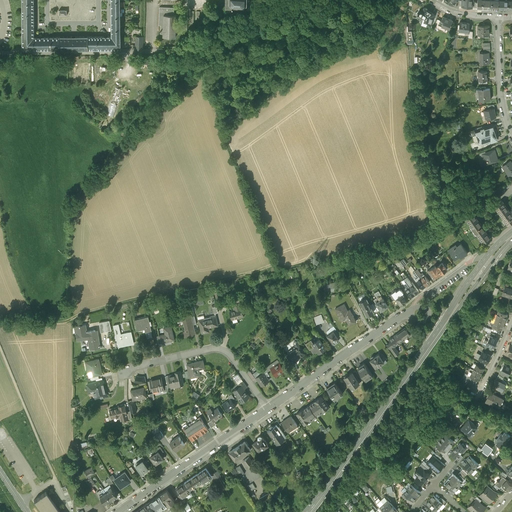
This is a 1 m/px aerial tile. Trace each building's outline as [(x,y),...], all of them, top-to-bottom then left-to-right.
[(120,36),(112,36),(109,36),(74,37),(53,37),(34,37),(33,0),(21,0),(22,50),(121,50),(120,36)] [(409,0),(407,5),(405,10),(415,14),(420,5),(417,3),(409,0)] [(498,0),(489,0),(489,8),(498,9),(498,0)] [(498,0),(498,9),(508,9),(508,0),(501,0),(498,0)] [(159,7),(159,25),(161,25),(161,30),(160,30),(160,31),(161,31),(160,34),(163,34),(163,36),(175,37),(176,15),(174,15),(174,7),(159,7)] [(112,28),(120,28),(120,8),(111,8),(112,28)] [(419,19),(421,19),(423,19),(425,21),(423,26),(430,28),(434,15),(424,9),(421,12),(420,12),(419,13),(418,13),(417,15),(416,16),(416,18),(417,18),(418,19),(419,19)] [(443,24),(441,28),(449,31),(452,22),(442,18),(440,23),(443,24)] [(459,24),(458,34),(468,35),(468,33),(469,25),(459,24)] [(477,27),(478,37),(489,37),(488,27),(477,27)] [(112,36),(120,36),(120,28),(112,28),(112,36)] [(135,49),(143,49),(143,36),(135,36),(135,49)] [(488,54),(479,54),(480,62),(481,62),(481,66),(486,66),(486,65),(490,65),(490,62),(488,62),(488,54)] [(486,73),(478,74),(478,80),(479,84),(483,84),(483,86),(486,86),(486,73)] [(115,87),(107,114),(115,116),(122,89),(115,87)] [(489,92),(476,93),(476,97),(480,97),(480,104),(485,104),(490,103),(489,92)] [(488,113),(483,114),(485,119),(486,123),(496,120),(494,112),(494,111),(488,113)] [(492,129),(475,135),(479,147),(490,144),(490,145),(497,143),(492,129)] [(493,152),(481,156),(485,166),(491,164),(491,165),(498,163),(496,156),(494,157),(493,152)] [(507,165),(503,168),(507,173),(505,174),(509,178),(511,176),(511,167),(510,164),(508,165),(507,165)] [(511,219),(502,205),(495,210),(507,228),(511,224),(511,219)] [(490,242),(473,216),(465,221),(482,247),(490,242)] [(457,251),(462,258),(463,260),(467,258),(460,248),(457,251)] [(457,251),(454,252),(453,250),(448,254),(454,263),(462,258),(457,251)] [(403,260),(399,263),(403,268),(407,265),(403,260)] [(436,270),(441,277),(447,272),(445,270),(447,269),(445,266),(443,267),(441,264),(439,266),(440,267),(438,268),(436,270)] [(435,268),(428,273),(430,276),(429,276),(432,280),(433,279),(435,281),(441,277),(436,270),(436,269),(435,268)] [(422,280),(420,281),(426,288),(429,286),(424,279),(422,280)] [(417,284),(416,284),(418,287),(417,287),(418,289),(419,288),(421,291),(426,288),(420,281),(417,284)] [(411,288),(409,289),(414,296),(418,294),(416,291),(417,290),(416,289),(415,289),(413,287),(411,288)] [(414,296),(409,289),(407,291),(405,292),(407,295),(406,296),(407,297),(408,297),(410,299),(414,296)] [(399,291),(397,292),(398,293),(397,294),(395,292),(389,296),(393,302),(392,303),(395,306),(398,304),(399,307),(403,304),(404,305),(406,303),(405,303),(407,302),(402,295),(403,295),(401,291),(400,292),(399,291)] [(505,300),(511,302),(511,293),(505,291),(501,300),(504,301),(505,300)] [(366,299),(359,303),(366,316),(367,317),(370,315),(370,314),(373,313),(370,307),(366,299)] [(375,304),(380,312),(381,311),(382,312),(384,311),(384,310),(388,307),(382,299),(378,301),(379,302),(375,304)] [(244,315),(241,305),(233,307),(234,310),(229,311),(232,319),(244,315)] [(349,326),(355,322),(349,311),(347,312),(344,305),(335,310),(339,318),(343,316),(349,326)] [(498,315),(495,323),(504,326),(507,318),(503,317),(503,315),(499,314),(499,315),(498,315)] [(151,330),(148,316),(135,319),(137,329),(144,328),(145,332),(151,330)] [(188,336),(194,335),(192,325),(193,324),(191,316),(184,318),(183,316),(177,317),(178,322),(182,321),(185,331),(183,331),(184,335),(188,334),(188,336)] [(204,318),(198,320),(202,333),(208,332),(207,328),(218,326),(215,316),(210,317),(210,318),(204,319),(204,318)] [(101,332),(112,330),(109,320),(99,322),(101,332)] [(493,331),(492,333),(497,334),(497,332),(502,334),(504,326),(495,323),(493,331)] [(119,324),(114,325),(118,344),(122,343),(123,344),(133,342),(131,332),(121,334),(119,324)] [(161,343),(174,340),(171,326),(165,327),(166,334),(159,335),(159,336),(161,343)] [(91,349),(100,347),(99,337),(96,337),(95,330),(79,333),(80,339),(89,337),(91,349)] [(394,337),(399,344),(410,337),(405,330),(394,337)] [(334,331),(327,336),(331,344),(337,339),(335,336),(337,335),(334,331)] [(390,344),(387,346),(395,358),(399,355),(394,348),(399,344),(394,337),(388,341),(390,344)] [(314,346),(311,349),(313,352),(316,350),(317,352),(319,354),(321,353),(321,352),(325,349),(324,348),(326,347),(323,343),(322,344),(319,340),(313,344),(314,346)] [(490,340),(486,350),(493,353),(497,344),(493,343),(493,342),(490,340)] [(285,355),(293,366),(296,363),(294,360),(305,353),(299,344),(295,347),(296,348),(285,355)] [(370,361),(375,369),(384,363),(383,361),(384,361),(382,358),(381,359),(378,355),(374,358),(373,358),(372,358),(371,359),(370,360),(370,361)] [(482,356),(478,364),(486,368),(490,360),(482,356)] [(98,374),(102,373),(98,358),(86,361),(88,370),(92,369),(93,375),(98,374)] [(201,362),(186,365),(188,371),(189,378),(199,376),(198,371),(203,370),(201,362)] [(270,369),(275,376),(284,370),(279,363),(270,369)] [(364,365),(357,370),(365,382),(372,377),(364,365)] [(260,369),(253,374),(261,386),(268,381),(266,377),(264,375),(263,373),(263,374),(260,369)] [(476,369),(473,376),(480,379),(483,373),(476,369)] [(504,369),(502,373),(501,373),(500,376),(505,379),(508,380),(511,372),(504,369)] [(174,375),(169,376),(170,382),(172,388),(183,385),(180,371),(174,373),(174,375)] [(232,378),(236,383),(241,379),(237,374),(232,378)] [(348,376),(344,378),(351,389),(359,383),(357,379),(355,380),(351,374),(348,376)] [(470,382),(477,385),(477,386),(480,379),(473,376),(471,378),(469,377),(467,381),(470,382)] [(161,377),(150,380),(153,393),(164,390),(163,386),(161,377)] [(104,388),(102,381),(87,384),(89,390),(94,389),(97,398),(106,396),(105,388),(104,388)] [(496,384),(492,391),(502,395),(505,388),(501,386),(502,385),(497,382),(496,384)] [(240,387),(233,392),(241,403),(249,397),(244,390),(244,389),(242,386),(240,387)] [(327,391),(332,399),(335,403),(343,397),(335,386),(327,391)] [(144,388),(130,391),(132,401),(146,398),(144,388)] [(309,407),(316,417),(320,414),(320,415),(323,413),(322,413),(326,410),(326,411),(329,409),(321,397),(314,403),(309,407)] [(490,397),(485,407),(486,407),(492,410),(492,408),(498,411),(499,411),(503,403),(490,397)] [(232,402),(231,400),(223,405),(228,412),(235,406),(232,402)] [(120,406),(109,409),(111,418),(121,416),(122,420),(128,418),(125,404),(120,405),(120,406)] [(316,417),(309,407),(304,410),(304,409),(301,411),(302,411),(296,415),(304,426),(307,424),(307,423),(310,421),(310,422),(313,420),(312,419),(316,417)] [(213,414),(210,416),(213,420),(214,422),(218,419),(217,419),(222,415),(217,408),(212,412),(212,413),(213,414)] [(183,429),(192,442),(199,437),(202,435),(202,434),(208,430),(207,429),(202,422),(203,422),(200,417),(196,420),(195,419),(187,425),(188,426),(183,429)] [(288,420),(282,424),(288,432),(296,426),(290,417),(287,419),(288,420)] [(216,425),(214,422),(213,420),(207,423),(211,428),(216,425)] [(468,421),(460,431),(469,438),(474,433),(474,432),(477,429),(468,421)] [(459,431),(462,427),(458,423),(454,427),(459,431)] [(276,426),(267,432),(276,445),(285,439),(278,428),(276,426)] [(496,445),(501,449),(504,445),(505,443),(510,436),(504,433),(502,436),(499,441),(496,445)] [(160,434),(156,437),(160,443),(165,440),(160,434)] [(440,441),(449,448),(453,443),(445,436),(443,439),(443,438),(440,441)] [(268,446),(262,438),(261,438),(261,437),(260,437),(259,437),(258,437),(258,438),(258,439),(258,440),(259,440),(253,444),(259,452),(268,446)] [(180,438),(170,444),(175,453),(185,446),(180,438)] [(449,448),(440,441),(438,444),(436,447),(444,454),(449,448)] [(250,451),(245,442),(229,453),(235,461),(250,451)] [(493,448),(486,443),(481,449),(483,450),(483,452),(482,453),(487,456),(487,455),(488,455),(493,448)] [(456,459),(457,460),(460,456),(466,450),(465,447),(463,445),(461,447),(460,445),(450,455),(455,460),(456,459)] [(154,455),(151,457),(155,464),(163,459),(159,454),(158,452),(154,455)] [(427,465),(426,465),(430,468),(437,474),(444,466),(439,462),(441,459),(438,457),(437,455),(435,457),(434,457),(427,465)] [(466,461),(475,469),(479,465),(469,457),(466,461)] [(249,458),(243,462),(246,467),(252,463),(249,458)] [(139,462),(135,465),(141,474),(142,474),(143,474),(143,475),(144,475),(144,474),(145,474),(145,473),(146,473),(146,472),(145,471),(148,469),(143,461),(139,463),(139,462)] [(475,469),(466,461),(465,461),(461,466),(470,474),(475,469)] [(421,465),(427,470),(430,468),(426,465),(427,465),(423,462),(421,465)] [(419,467),(419,468),(420,468),(425,472),(425,473),(426,473),(427,470),(421,465),(419,467)] [(238,474),(240,477),(244,475),(239,467),(237,469),(236,467),(235,468),(237,472),(237,473),(238,474)] [(92,468),(84,471),(88,478),(95,474),(92,468)] [(416,472),(420,475),(415,481),(421,486),(429,476),(427,474),(425,474),(425,473),(425,472),(420,468),(419,468),(416,472)] [(197,475),(202,482),(205,486),(210,482),(208,480),(211,478),(206,469),(197,475)] [(460,477),(463,480),(467,476),(462,471),(458,476),(460,477)] [(122,476),(115,480),(120,488),(125,485),(124,484),(130,480),(125,472),(121,475),(122,476)] [(217,472),(211,475),(215,481),(220,477),(217,472)] [(190,480),(184,484),(189,491),(202,482),(197,475),(192,479),(191,478),(189,480),(190,480)] [(458,488),(462,483),(458,479),(452,475),(448,480),(458,488)] [(498,482),(495,485),(506,494),(511,487),(511,485),(505,479),(503,477),(502,478),(498,482)] [(91,478),(86,481),(90,487),(95,484),(91,478)] [(458,488),(448,480),(444,484),(450,490),(454,493),(458,488)] [(190,493),(189,491),(184,484),(176,490),(182,499),(190,493)] [(252,485),(247,488),(250,493),(255,490),(252,485)] [(416,498),(420,493),(411,485),(407,490),(416,498)] [(107,488),(104,490),(111,500),(112,500),(113,500),(114,499),(114,498),(117,496),(111,487),(108,489),(107,488)] [(489,488),(481,496),(489,503),(497,495),(489,488)] [(97,492),(105,504),(111,500),(104,490),(103,489),(100,491),(100,490),(97,492)] [(416,498),(407,490),(403,494),(409,498),(413,502),(416,498)] [(174,502),(166,491),(160,496),(167,506),(170,505),(174,502)] [(60,511),(46,492),(33,500),(41,511),(60,511)] [(259,501),(262,506),(272,500),(269,495),(259,501)] [(167,506),(160,496),(150,503),(155,511),(160,511),(168,507),(167,506)] [(430,501),(439,509),(442,505),(443,504),(439,501),(433,496),(433,497),(430,501)] [(383,504),(390,511),(395,511),(397,511),(390,503),(387,500),(383,504)] [(475,500),(468,509),(471,511),(472,511),(483,511),(486,509),(482,506),(482,507),(478,504),(479,503),(475,500)] [(426,505),(431,509),(433,511),(435,511),(439,509),(430,501),(426,505)] [(155,511),(150,503),(139,510),(140,511),(155,511)]
